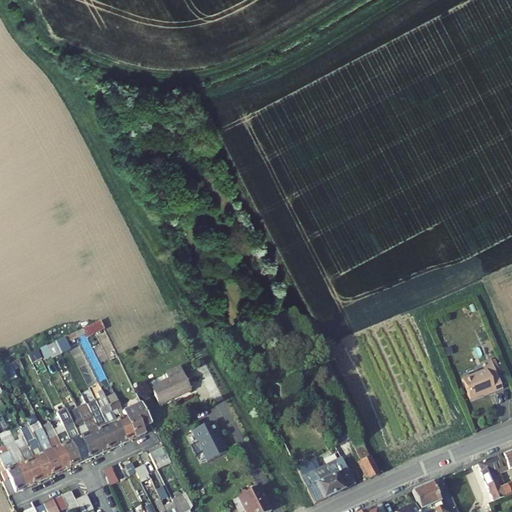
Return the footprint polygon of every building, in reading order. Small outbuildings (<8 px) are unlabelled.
[(86,338),(104,330),(100,321),(38,349),(44,362),(88,342),(86,338)] [(16,377),(13,369),(23,366),(21,360),(2,367),(6,380),(16,377)] [(490,360),(482,363),(485,370),(463,379),(471,399),(492,391),(493,393),(500,390),(490,360)] [(159,406),(190,391),(179,369),(165,375),(168,381),(151,389),(159,406)] [(126,402),(117,407),(120,413),(129,409),(126,402)] [(117,407),(108,411),(111,417),(120,413),(117,407)] [(123,420),(134,443),(145,438),(143,432),(151,428),(140,408),(121,416),(123,420)] [(108,411),(99,415),(102,422),(111,417),(108,411)] [(99,415),(90,420),(93,426),(102,422),(99,415)] [(84,430),(93,426),(90,420),(81,424),(84,430)] [(123,420),(114,424),(125,448),(134,443),(123,420)] [(219,437),(212,422),(192,432),(207,462),(227,453),(221,441),(218,437),(219,437)] [(345,436),(337,422),(324,429),(332,443),(345,436)] [(75,434),(84,430),(81,424),(72,428),(75,434)] [(105,428),(116,452),(125,448),(114,424),(105,428)] [(66,439),(69,446),(80,469),(89,464),(78,441),(75,434),(72,428),(63,432),(65,437),(66,439)] [(105,428),(96,433),(107,456),(116,452),(105,428)] [(42,435),(48,447),(57,443),(56,442),(50,429),(41,433),(42,435)] [(87,437),(98,460),(107,456),(96,433),(87,437)] [(377,473),(357,434),(348,439),(359,461),(357,462),(366,479),(377,473)] [(53,482),(62,478),(51,454),(48,447),(42,435),(33,439),(36,445),(53,482)] [(57,443),(60,450),(71,473),(80,469),(69,446),(66,439),(65,437),(56,442),(57,443)] [(89,464),(98,460),(87,437),(78,441),(89,464)] [(24,441),(45,486),(53,482),(36,445),(33,447),(29,439),(24,441)] [(36,490),(45,486),(24,441),(19,443),(24,454),(19,456),(22,461),(25,467),(36,490)] [(172,442),(160,447),(167,461),(178,455),(172,442)] [(167,461),(160,447),(149,453),(155,466),(167,461)] [(71,473),(60,450),(51,454),(62,478),(71,473)] [(27,495),(16,471),(12,464),(9,458),(6,451),(0,453),(0,461),(7,475),(2,478),(6,486),(3,488),(10,503),(27,495)] [(511,456),(510,452),(487,461),(492,472),(505,466),(507,472),(511,469),(511,456)] [(9,458),(12,464),(22,461),(19,456),(19,454),(9,458)] [(310,464),(297,470),(314,504),(353,485),(339,459),(313,471),(310,464)] [(487,461),(477,465),(493,503),(503,498),(498,488),(494,477),(492,472),(487,461)] [(505,466),(492,472),(494,477),(500,474),(507,472),(505,466)] [(36,490),(25,467),(16,471),(27,495),(36,490)] [(110,467),(102,471),(109,486),(117,482),(110,467)] [(220,468),(214,472),(220,484),(227,480),(220,468)] [(494,477),(498,488),(505,485),(500,474),(494,477)] [(511,481),(505,485),(498,488),(503,498),(511,494),(511,481)] [(443,511),(431,483),(412,492),(420,511),(443,511)] [(270,511),(259,488),(238,498),(245,511),(270,511)] [(70,496),(61,500),(66,511),(67,511),(78,511),(76,507),(70,496)] [(54,510),(55,511),(63,511),(66,511),(61,500),(51,505),(54,510)] [(89,500),(76,507),(78,511),(95,511),(94,508),(89,500)] [(192,511),(187,501),(174,506),(176,511),(192,511)]
